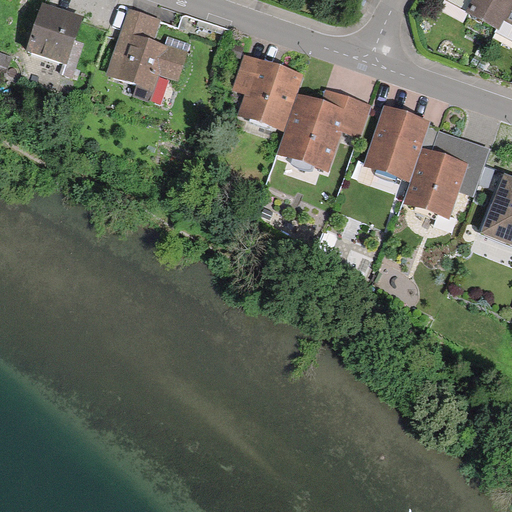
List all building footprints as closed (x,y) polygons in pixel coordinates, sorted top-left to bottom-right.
[(34,0),(20,50),(63,62),(77,11),(37,0),(34,0)] [(506,20),(511,7),(511,0),(471,0),(464,13),(500,31),(506,20)] [(156,77),(177,82),(185,52),(150,43),(157,17),(124,9),(105,84),(151,96),(156,77)] [(299,76),(241,57),(230,90),(242,94),(235,116),(281,131),(293,95),(299,76)] [(317,102),(293,95),(281,131),(273,155),(327,172),(340,134),(357,139),(368,107),(321,92),(317,102)] [(428,123),(381,108),(362,167),(409,182),(426,130),(428,123)] [(487,149),(426,130),(409,182),(402,204),(448,219),(455,196),(470,201),(487,149)] [(511,250),(511,183),(498,178),(477,238),(511,250)]
